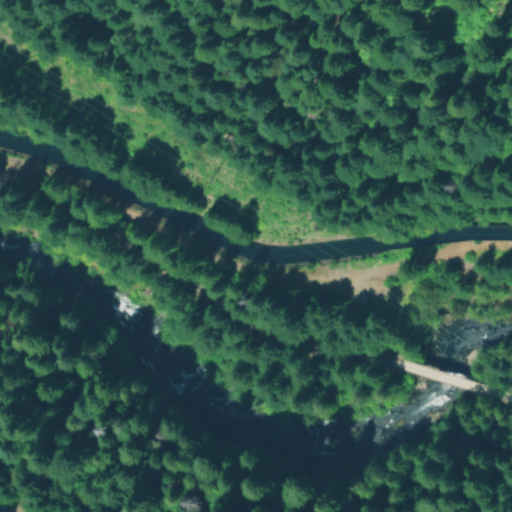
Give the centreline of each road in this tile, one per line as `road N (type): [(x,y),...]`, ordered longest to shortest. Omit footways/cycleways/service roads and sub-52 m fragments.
road 1 (track): [(511,247),(460,250),(286,288),(24,169)]
road 2 (track): [(396,361),(276,335),(24,169),(0,162)]
road 3 (track): [(511,398),(396,361)]
